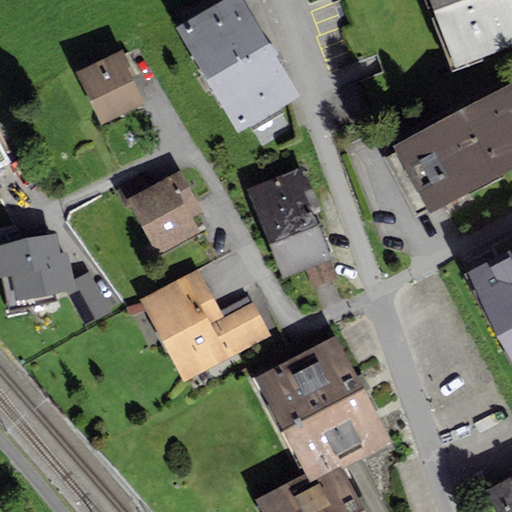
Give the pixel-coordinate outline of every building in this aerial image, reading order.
[(242,0),(220,0),(176,26),(239,131),(299,95),(242,0)] [(511,0),(428,0),(454,67),(511,45),(511,0)] [(122,49),(75,72),(101,124),(144,103),(132,77),(135,75),(122,49)] [(511,83),(394,146),(429,213),(511,169),(511,83)] [(301,165),(244,187),(281,280),(306,270),(312,288),(337,279),(312,214),(319,211),(301,165)] [(142,176),(116,191),(124,205),(128,202),(158,256),(201,232),(193,218),(203,212),(179,169),(148,187),(142,176)] [(56,234),(0,244),(0,278),(11,276),(16,300),(66,290),(74,288),(72,280),(66,252),(60,254),(56,234)] [(497,335),(511,360),(511,248),(468,272),(497,335)] [(199,268),(141,299),(183,380),(270,335),(252,302),(250,303),(224,316),(221,310),(199,268)] [(88,272),(72,280),(74,288),(66,290),(85,326),(111,313),(88,272)] [(224,316),(250,303),(247,297),(221,310),(224,316)] [(335,334),(252,377),(303,473),(308,484),(342,467),(390,441),(364,390),(369,388),(361,374),(357,376),(335,334)] [(303,473),(255,499),(261,511),(371,511),(362,495),(358,497),(342,467),(308,484),(303,473)] [(511,511),(511,476),(486,491),(496,511),(511,511)]
